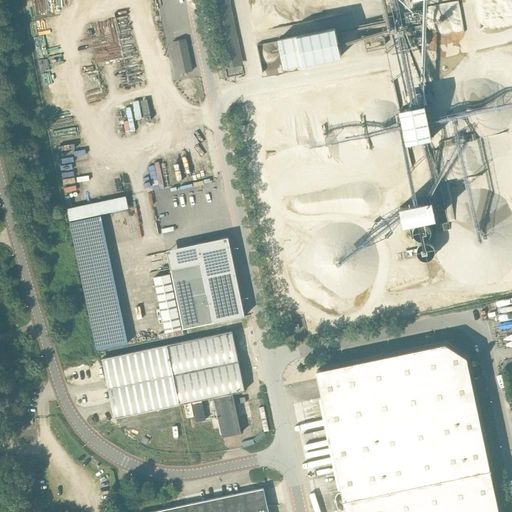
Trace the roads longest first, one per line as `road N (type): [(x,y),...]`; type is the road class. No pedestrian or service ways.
road 1 (unclassified): [(290,453),(194,474),(158,473),(102,449),(78,426),(53,371),(0,171)]
road 2 (unclassified): [(271,360),(193,0)]
road 3 (unclassified): [(511,466),(482,332),(472,320),(271,360)]
